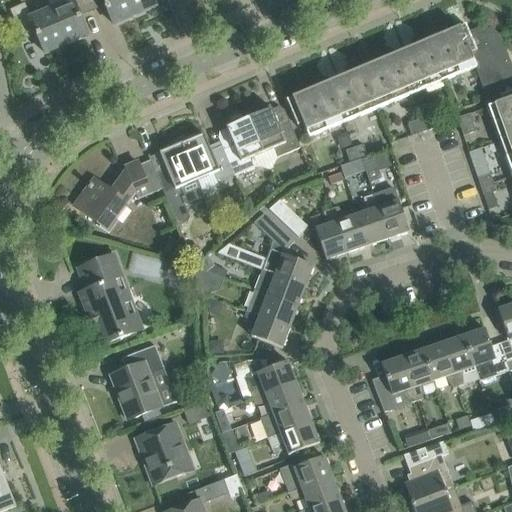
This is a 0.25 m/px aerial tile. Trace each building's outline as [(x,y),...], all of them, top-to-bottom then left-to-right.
[(76,11),(89,5),(86,0),(46,0),(51,11),(66,46),(81,40),(81,38),(87,36),(76,11)] [(134,17),(127,0),(86,0),(89,5),(101,0),(112,25),(118,22),(119,24),(134,17)] [(127,0),(134,17),(150,11),(149,9),(155,7),(152,0),(127,0)] [(66,46),(51,11),(30,20),(24,5),(11,11),(20,34),(33,29),(44,54),(50,51),(51,53),(66,46)] [(473,69),(489,107),(511,98),(511,68),(508,58),(498,62),(495,52),(505,49),(503,42),(502,40),(500,38),(499,37),(497,34),(495,33),(493,32),(492,31),(490,30),(488,29),(486,29),(482,28),(480,28),(477,29),(475,30),(468,32),(465,26),(457,29),(473,69)] [(425,43),(442,82),(473,69),(457,29),(425,43)] [(410,96),(442,82),(425,43),(393,56),(410,96)] [(508,58),(505,49),(495,52),(498,62),(508,58)] [(377,110),(410,96),(393,56),(360,70),(377,110)] [(344,124),(377,110),(360,70),(327,84),(344,124)] [(309,139),(344,124),(327,84),(286,101),(297,127),(303,125),(309,139)] [(487,108),(488,108),(500,143),(511,139),(511,98),(489,107),(487,108)] [(247,117),(263,154),(273,150),(277,159),(300,149),(289,123),(278,128),(270,108),(265,110),(261,107),(256,107),(252,110),(251,115),(247,117)] [(457,119),(463,137),(475,132),(469,115),(457,119)] [(253,158),(263,154),(247,117),(243,119),(239,116),(234,116),(230,119),(230,124),(225,126),(234,147),(223,151),(234,177),(257,167),(253,158)] [(433,116),(420,120),(424,133),(437,129),(433,116)] [(408,124),(412,137),(424,133),(420,120),(408,124)] [(349,136),(354,149),(358,162),(361,161),(367,159),(363,146),(357,132),(349,136)] [(234,177),(223,151),(221,147),(210,152),(203,135),(195,139),(194,137),(194,136),(190,136),(186,136),(182,137),(179,139),(197,182),(213,175),(216,181),(220,182),(234,177)] [(169,145),(166,148),(167,148),(168,150),(159,154),(166,171),(155,175),(177,226),(187,222),(190,216),(185,205),(204,197),(197,182),(179,139),(175,140),(172,142),(169,145)] [(511,139),(500,143),(511,175),(511,139)] [(345,152),(349,165),(350,164),(358,162),(354,149),(345,152)] [(367,159),(361,161),(364,170),(368,183),(379,179),(371,157),(367,159)] [(358,162),(350,164),(353,173),(364,170),(361,161),(358,162)] [(86,204),(80,212),(104,230),(112,219),(115,222),(135,195),(137,201),(151,195),(137,163),(124,169),(125,172),(111,192),(94,180),(79,199),(86,204)] [(340,174),(327,178),(330,184),(330,186),(343,182),(340,174)] [(477,179),(480,188),(493,184),(490,175),(477,179)] [(496,193),(493,184),(480,188),(483,197),(496,193)] [(378,194),(373,196),(388,240),(409,233),(398,202),(386,206),(378,194)] [(357,216),(367,247),(388,240),(373,196),(363,199),(367,212),(357,216)] [(307,228),(279,201),(268,211),(298,239),(307,228)] [(337,208),(332,210),(347,254),(367,247),(357,216),(346,220),(337,208)] [(315,230),(326,261),(347,254),(332,210),(322,213),(327,226),(315,230)] [(264,215),(253,224),(272,243),(261,272),(305,288),(313,267),(283,256),(285,253),(294,243),(264,215)] [(194,267),(203,259),(197,247),(194,245),(186,248),(194,267)] [(113,256),(77,270),(85,292),(79,294),(99,348),(142,331),(113,256)] [(205,273),(212,267),(205,258),(203,259),(194,267),(193,269),(205,273)] [(207,274),(205,273),(193,269),(193,271),(194,271),(195,284),(202,287),(207,274)] [(254,292),(267,297),(297,309),(305,288),(261,272),(254,292)] [(254,292),(246,312),(290,329),(297,309),(267,297),(254,292)] [(511,305),(498,311),(508,342),(500,345),(510,375),(511,374),(511,305)] [(282,350),(290,329),(246,312),(244,318),(255,327),(251,338),(282,350)] [(484,330),(465,337),(476,368),(481,384),(510,375),(500,345),(491,348),(484,330)] [(462,372),(476,368),(465,337),(443,344),(458,388),(463,386),(462,372)] [(222,342),(208,342),(208,356),(222,356),(222,342)] [(452,390),(458,388),(443,344),(422,351),(433,382),(445,378),(452,390)] [(176,403),(163,369),(155,347),(121,360),(125,371),(110,377),(127,422),(176,403)] [(422,351),(402,358),(417,402),(423,400),(421,386),(433,382),(422,351)] [(385,377),(371,382),(383,414),(417,402),(402,358),(381,366),(385,377)] [(252,400),(295,383),(287,363),(276,367),(274,361),(246,362),(251,378),(257,376),(261,386),(250,394),(252,400)] [(295,383),(252,400),(254,406),(268,405),(272,415),(303,404),(295,383)] [(511,399),(506,402),(509,413),(492,419),(494,426),(511,419),(511,399)] [(260,420),(265,435),(267,441),(311,424),(303,404),(272,415),(260,420)] [(494,426),(492,419),(491,417),(470,424),(473,433),(494,426)] [(225,418),(216,422),(221,435),(230,431),(225,418)] [(319,445),(311,424),(267,441),(271,450),(284,445),(288,456),(319,445)] [(175,425),(135,440),(152,487),(188,473),(176,440),(181,439),(175,425)] [(426,431),(429,440),(441,435),(437,427),(426,431)] [(221,435),(228,455),(237,452),(230,431),(221,435)] [(411,506),(445,493),(454,490),(441,457),(447,454),(442,441),(403,457),(413,482),(404,485),(411,504),(410,504),(411,506)] [(293,465),(279,471),(288,495),(332,478),(324,458),(294,469),(293,465)] [(250,459),(238,464),(244,478),(255,474),(250,459)] [(0,511),(2,511),(16,507),(0,467),(0,511)] [(209,498),(241,486),(237,476),(205,488),(209,498)] [(290,501),(305,499),(309,510),(339,499),(332,478),(288,495),(290,501)] [(462,511),(454,490),(445,493),(411,506),(412,508),(413,508),(414,511),(462,511)] [(252,499),(255,507),(271,501),(268,493),(252,499)] [(304,511),(344,511),(339,499),(309,510),(304,511)] [(171,511),(201,511),(198,502),(171,511)]
